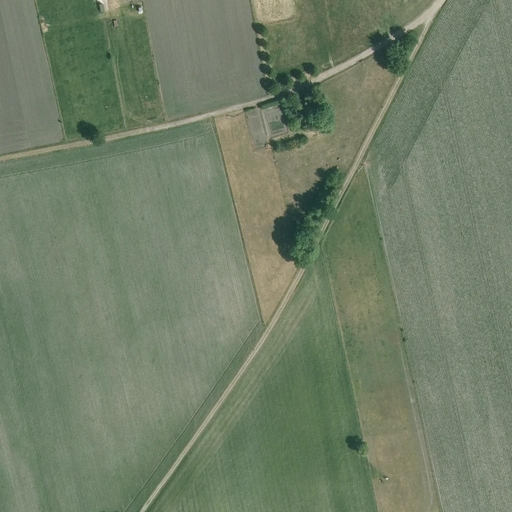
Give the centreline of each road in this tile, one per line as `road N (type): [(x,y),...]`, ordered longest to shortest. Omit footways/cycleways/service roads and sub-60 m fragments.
road 1 (track): [(142,511),(291,289),(440,0)]
road 2 (track): [(434,9),(290,91),(0,160)]
